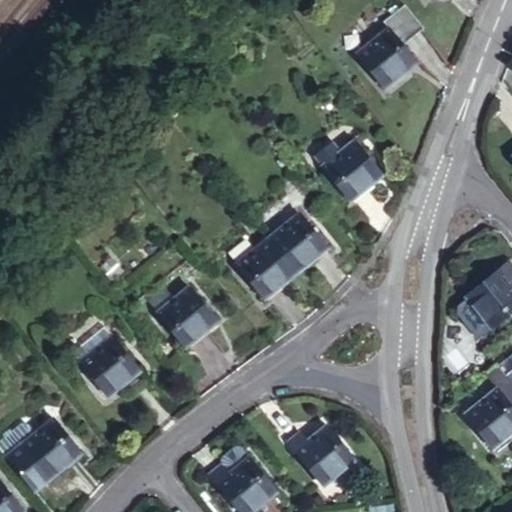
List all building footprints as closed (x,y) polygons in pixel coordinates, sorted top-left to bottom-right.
[(377,26),(391,43),(407,30),(391,9),(374,22),(377,26)] [(404,60),(391,43),(377,26),(344,52),(372,86),(404,60)] [(407,38),(416,54),(430,46),(420,30),(407,38)] [(370,174),(346,143),(314,168),(339,200),(370,174)] [(293,218),(262,243),(287,275),(318,250),(293,218)] [(287,275),(262,243),(231,268),(256,300),(287,275)] [(511,283),(511,264),(511,263),(468,297),(480,313),(494,331),(511,315),(511,284),(511,283)] [(210,324),(181,289),(148,316),(177,350),(210,324)] [(494,331),(480,313),(471,321),(485,338),(494,331)] [(132,371),(106,340),(73,367),(98,398),(132,371)] [(511,363),(502,371),(511,383),(511,382),(511,363)] [(502,371),(500,368),(489,377),(500,391),(501,392),(511,383),(502,371)] [(511,383),(501,392),(506,399),(473,426),(498,458),(511,446),(511,383)] [(73,458),(47,427),(29,441),(13,454),(39,486),(73,458)] [(323,483),(352,459),(326,428),(309,441),(302,432),(289,443),(323,483)] [(0,443),(0,460),(2,463),(13,454),(29,441),(21,432),(16,431),(0,443)] [(211,459),(218,468),(238,454),(230,443),(226,442),(211,452),(210,457),(211,459)] [(11,472),(28,494),(39,486),(13,454),(2,463),(11,472)] [(198,469),(228,511),(262,488),(238,454),(218,468),(211,459),(198,469)] [(12,511),(0,495),(0,511),(12,511)]
